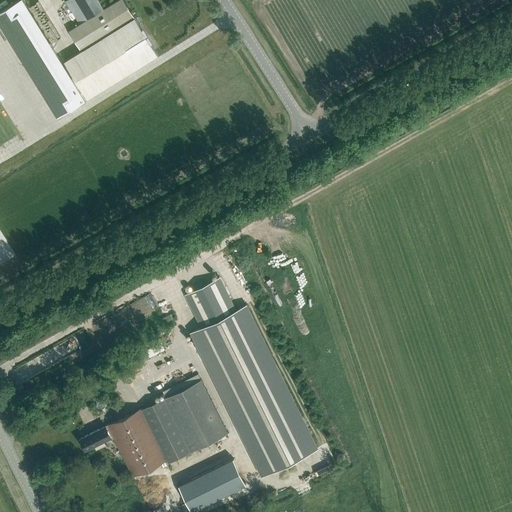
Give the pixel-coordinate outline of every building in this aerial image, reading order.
[(0,22),(59,117),(88,98),(74,76),(72,77),(24,0),(15,0),(0,9),(0,22)] [(81,50),(64,61),(74,76),(88,98),(158,54),(134,16),(123,0),(117,0),(104,9),(98,0),(67,0),(65,1),(79,23),(69,30),(81,50)] [(256,256),(271,246),(264,235),(249,244),(256,256)] [(298,282),(291,263),(290,264),(287,257),(269,264),(264,253),(256,256),(271,293),(298,282)] [(203,326),(192,331),(263,475),(317,448),(246,305),(235,310),(219,278),(187,293),(203,326)] [(48,335),(0,363),(0,367),(4,374),(7,372),(12,380),(58,353),(48,335)] [(181,373),(193,369),(182,336),(170,340),(181,373)] [(142,408),(168,462),(228,432),(199,373),(154,395),(157,401),(142,408)] [(104,439),(113,435),(133,475),(166,460),(141,407),(107,423),(108,425),(81,438),(86,449),(104,439)] [(234,458),(177,486),(189,510),(246,482),(234,458)]
